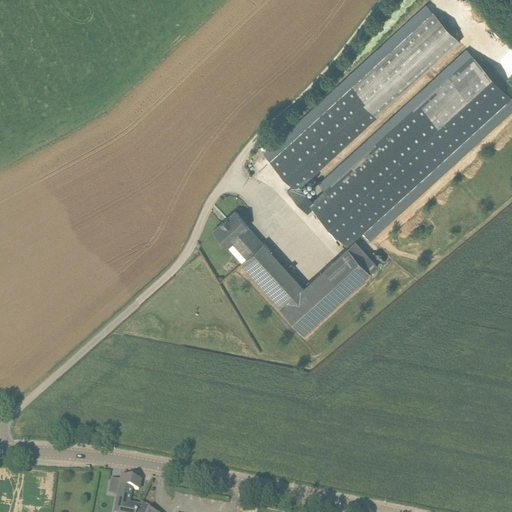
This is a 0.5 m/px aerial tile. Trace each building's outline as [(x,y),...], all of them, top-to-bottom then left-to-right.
[(300,188),(304,184),(457,37),(433,13),(270,162),(293,187),(287,192),(308,214),(313,209),(348,247),(417,184),(511,96),(464,55),(331,184),(313,201),(300,188)] [(233,240),(249,257),(261,246),(245,229),(248,226),(236,212),(228,219),(227,218),(221,224),(222,224),(214,231),(218,235),(218,238),(220,241),(223,241),(227,246),(233,240)] [(264,243),(261,246),(249,257),(241,264),(249,272),(272,252),(264,243)] [(348,247),(326,267),(349,293),(371,272),(348,247)] [(304,287),(281,308),(304,334),(349,293),(326,267),(304,287)] [(123,511),(136,511),(139,506),(128,504),(131,489),(138,490),(140,481),(121,477),(120,481),(111,480),(109,492),(118,494),(115,510),(123,511)] [(141,502),(139,506),(136,511),(152,511),(154,508),(141,502)]
